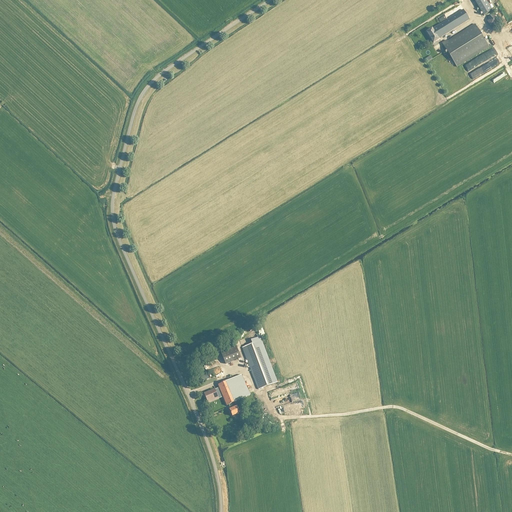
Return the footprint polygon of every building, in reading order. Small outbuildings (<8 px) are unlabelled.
[(485,0),(473,0),(483,16),(495,9),(491,1),(487,3),(485,0)] [(463,10),(432,29),(426,32),(433,44),(439,40),(439,39),(469,20),(463,10)] [(488,18),(491,24),(500,18),(496,13),(488,18)] [(475,25),(442,45),(456,67),(489,47),(475,25)] [(495,46),(474,59),(478,64),(499,52),(495,46)] [(482,72),(503,62),(500,55),(478,66),(470,70),(473,76),(482,72)] [(473,60),(466,64),(469,69),(476,65),(473,60)] [(242,348),(258,390),(277,383),(261,341),(242,348)] [(235,345),(220,351),(226,365),(241,358),(235,345)] [(220,365),(220,364),(214,366),(217,373),(220,372),(219,369),(224,367),(223,364),(220,365)] [(228,381),(218,385),(227,406),(229,405),(230,409),(229,410),(232,417),(240,414),(237,407),(236,407),(234,403),(236,402),(248,397),(244,387),(232,392),(228,381)] [(279,404),(301,398),(299,390),(294,392),(292,384),(274,389),(275,392),(272,393),(273,395),(276,394),(279,404)] [(214,390),(204,394),(207,402),(217,398),(214,390)] [(304,404),(302,399),(284,405),(286,410),(304,404)]
